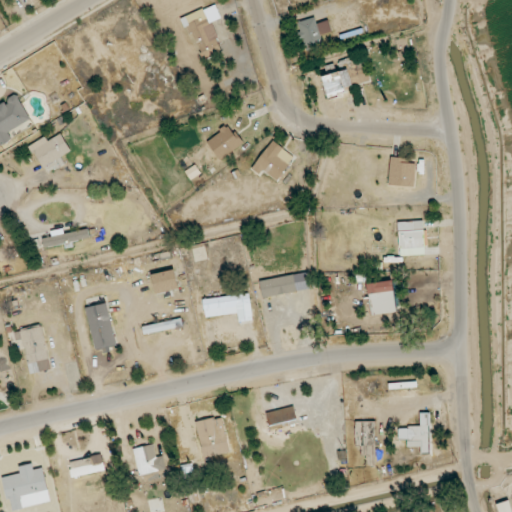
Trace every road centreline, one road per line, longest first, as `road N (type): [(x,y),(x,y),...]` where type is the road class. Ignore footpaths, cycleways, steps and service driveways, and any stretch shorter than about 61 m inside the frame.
road 1 (tertiary): [(476,511),(459,346),(460,193),(440,64),(445,32)]
road 2 (residential): [(459,346),(351,355),(0,428)]
road 3 (residential): [(451,132),(333,127),(294,117),(281,99),(253,0)]
